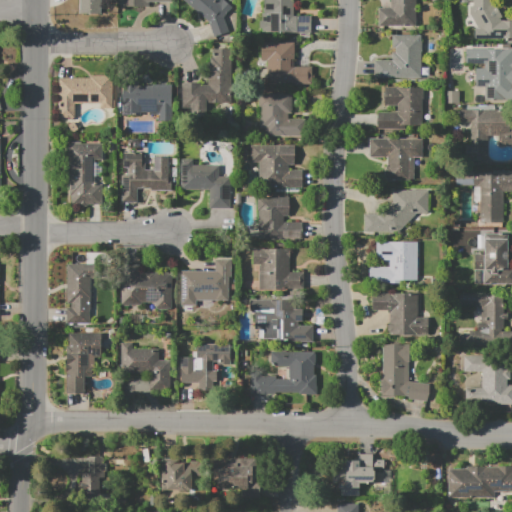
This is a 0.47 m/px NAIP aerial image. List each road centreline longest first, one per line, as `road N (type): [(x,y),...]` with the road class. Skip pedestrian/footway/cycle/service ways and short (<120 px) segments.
road 1 (residential): [(35,429),(290,426),(511,435)]
road 2 (residential): [(35,429),(36,0)]
road 3 (residential): [(346,428),(333,264),(347,0)]
road 4 (residential): [(36,228),(175,231)]
road 5 (residential): [(36,44),(174,44)]
